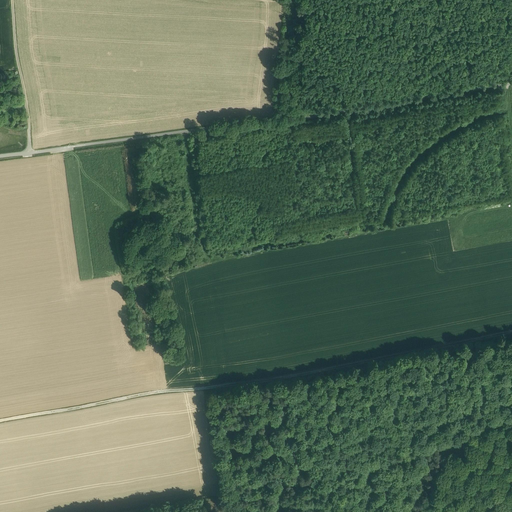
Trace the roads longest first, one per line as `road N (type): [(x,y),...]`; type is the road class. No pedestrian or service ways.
road 1 (track): [(0,422),(321,371)]
road 2 (track): [(511,332),(321,371)]
road 3 (track): [(11,0),(28,151)]
road 4 (track): [(385,103),(394,83),(511,44)]
road 5 (track): [(280,120),(290,110),(394,83)]
